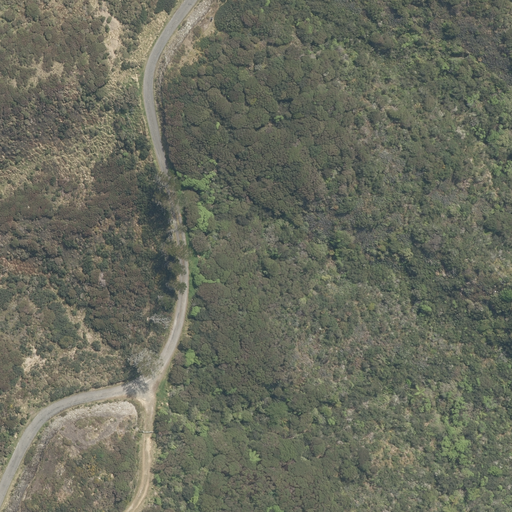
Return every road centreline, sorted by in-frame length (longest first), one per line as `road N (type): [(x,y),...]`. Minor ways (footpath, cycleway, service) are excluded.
road 1 (unclassified): [(190,0),(151,69),(149,104),(182,265),(163,366),(134,390),(40,416),(0,494)]
road 2 (track): [(134,390),(140,452),(128,511)]
